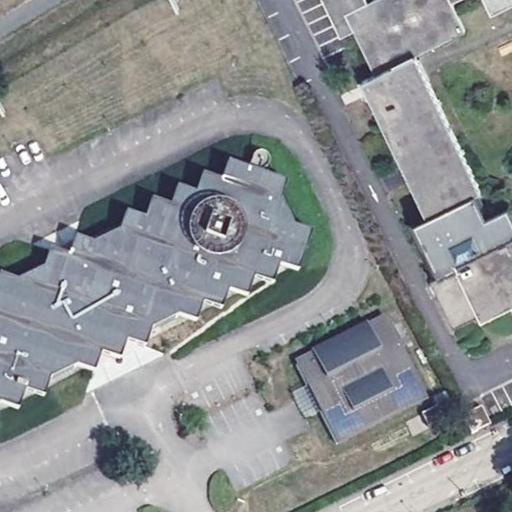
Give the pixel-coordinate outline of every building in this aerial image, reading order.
[(426,220),(483,191),(419,62),(468,37),(454,11),(448,0),(318,0),(341,46),(357,39),(378,84),(363,91),(426,220)] [(448,0),(454,11),(476,0),(495,0),(496,0),(495,0),(448,0)] [(239,120),(231,142),(254,151),(263,130),(239,120)] [(110,202),(0,257),(0,371),(99,322),(274,236),(285,210),(257,152),(254,151),(231,142),(122,196),(122,199),(113,204),(110,202)] [(483,191),(426,220),(427,223),(454,210),(472,246),(470,247),(474,257),(457,265),(460,271),(435,284),(459,332),(483,320),(485,323),(511,309),(511,239),(504,222),(501,223),(499,219),(476,230),(464,206),(485,195),(483,191)] [(389,312),(294,353),(333,442),(428,400),(389,312)] [(307,386),(294,390),(301,418),(314,414),(307,386)] [(463,421),(472,440),(492,430),(483,411),(463,421)]
